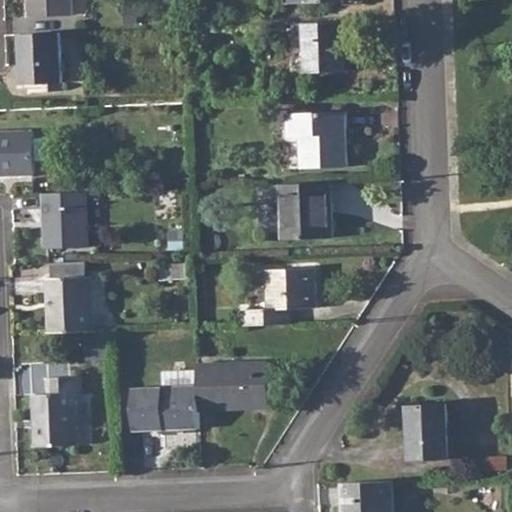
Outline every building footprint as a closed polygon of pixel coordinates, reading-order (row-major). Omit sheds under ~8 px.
[(27,0),(29,16),(73,14),(72,0),(27,0)] [(343,21),(303,22),(306,71),(346,70),(343,21)] [(60,31),(20,32),(22,83),(61,81),(60,31)] [(346,110),(288,113),(289,136),(302,135),(303,167),(348,165),(346,110)] [(34,130),(0,131),(0,173),(35,172),(35,161),(50,161),(48,135),(34,135),(34,130)] [(332,181),(281,183),(284,238),(334,237),(332,181)] [(88,190),(43,192),(45,246),(89,245),(88,190)] [(189,262),(172,263),(173,278),(189,278),(189,262)] [(246,308),(246,325),(291,323),(290,308),(316,307),(314,268),(267,270),(268,307),(246,308)] [(47,276),(49,332),(94,330),(92,275),(47,276)] [(110,332),(90,333),(91,358),(111,357),(110,332)] [(268,362),(199,364),(199,384),(200,406),(269,405),(268,362)] [(48,393),(35,394),(37,445),(79,444),(77,392),(82,391),(82,376),(48,377),(48,393)] [(200,406),(199,384),(134,387),(136,430),(201,427),(200,406)] [(448,403),(409,404),(411,459),(451,458),(448,403)] [(394,511),(393,480),(343,481),(343,511),(394,511)]
